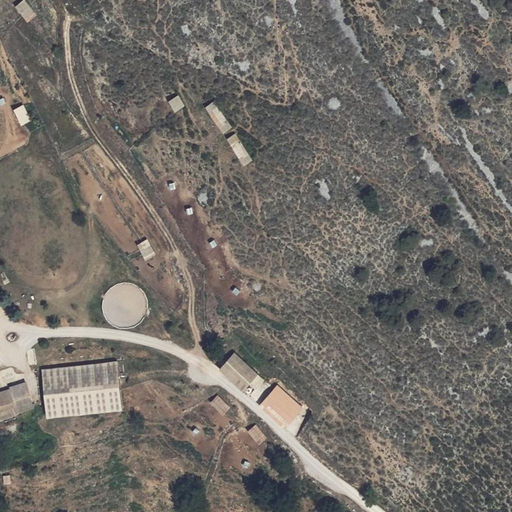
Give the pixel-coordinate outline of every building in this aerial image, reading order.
[(37,17),(25,3),(17,10),(29,24),(37,17)] [(179,98),(170,104),(177,114),(186,108),(179,98)] [(215,101),(207,108),(226,133),(234,126),(215,101)] [(22,106),(12,112),(21,127),(30,121),(22,106)] [(238,133),(230,138),(248,164),(256,159),(238,133)] [(139,246),(147,260),(157,254),(149,240),(139,246)] [(127,396),(120,351),(46,363),(52,406),(127,396)] [(232,353),(219,369),(245,391),(253,382),(258,376),(232,353)] [(264,380),(258,376),(253,382),(259,386),(264,380)] [(14,383),(19,393),(22,403),(36,398),(29,378),(14,383)] [(0,388),(0,400),(19,393),(14,383),(0,388)] [(304,406),(278,384),(261,406),(287,427),(304,406)] [(22,403),(19,393),(0,400),(0,413),(23,405),(22,403)] [(212,404),(226,415),(232,408),(218,396),(212,404)] [(251,431),(263,443),(270,436),(258,424),(251,431)]
